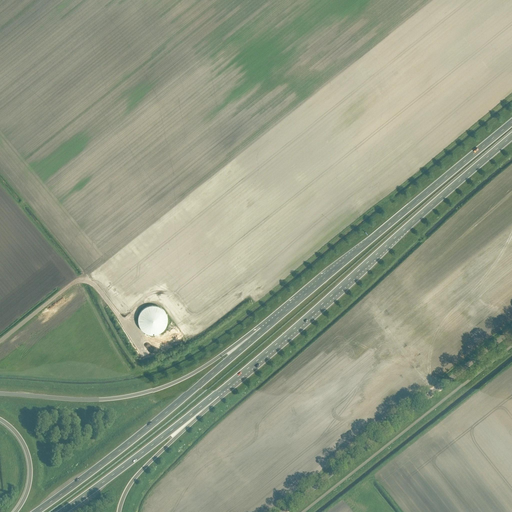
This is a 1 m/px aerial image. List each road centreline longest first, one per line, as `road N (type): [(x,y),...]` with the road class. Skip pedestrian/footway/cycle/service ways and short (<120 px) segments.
road 1 (trunk): [(217,393),(511,136)]
road 2 (trunk): [(511,122),(263,329)]
road 3 (tertiary): [(283,511),(511,329)]
road 4 (trunk): [(263,329),(36,511)]
road 5 (trunk): [(263,329),(145,393),(85,401),(0,394)]
road 6 (trunk): [(62,511),(217,393)]
road 7 (trunk): [(119,511),(131,481),(217,393)]
